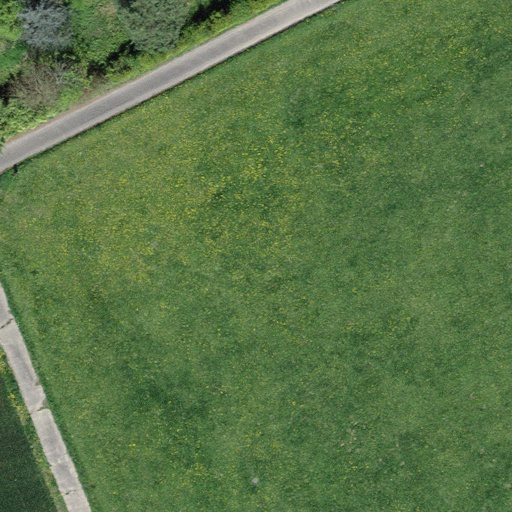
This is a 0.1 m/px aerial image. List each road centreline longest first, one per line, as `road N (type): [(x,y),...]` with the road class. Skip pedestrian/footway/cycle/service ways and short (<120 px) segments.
road 1 (track): [(0,175),(334,0)]
road 2 (track): [(73,511),(0,317)]
